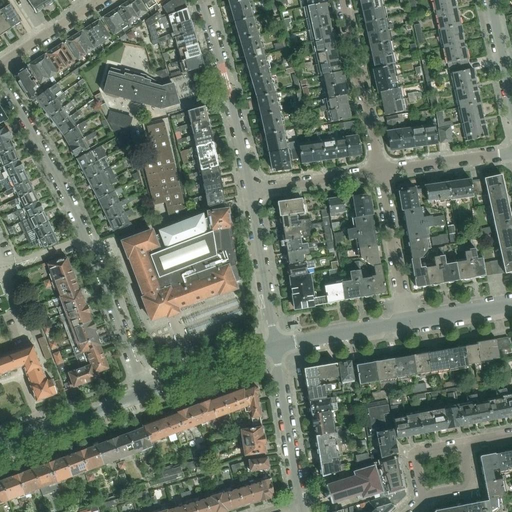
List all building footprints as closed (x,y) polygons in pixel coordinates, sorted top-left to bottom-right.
[(0,0),(0,1),(3,6),(0,8),(0,12),(10,28),(20,22),(8,3),(7,3),(5,0),(0,0)] [(34,0),(40,10),(53,2),(52,0),(34,0)] [(138,0),(131,0),(128,2),(138,18),(146,12),(138,0)] [(141,0),(148,10),(156,4),(153,0),(141,0)] [(162,19),(187,9),(181,0),(179,0),(165,10),(167,15),(161,17),(159,13),(146,22),(148,29),(158,22),(162,19)] [(234,23),(252,18),(247,0),(244,0),(229,4),(234,23)] [(365,0),(359,2),(361,13),(382,8),(380,0),(365,0)] [(416,10),(414,0),(407,0),(410,11),(416,10)] [(455,0),(454,0),(432,0),(440,31),(460,26),(458,17),(457,17),(453,1),(455,0)] [(128,2),(120,7),(130,23),(138,18),(128,2)] [(305,7),(308,18),(329,15),(326,3),(305,7)] [(120,7),(111,13),(122,29),(130,23),(120,7)] [(361,13),(364,24),(385,20),(382,8),(361,13)] [(171,27),(190,21),(187,9),(162,19),(158,22),(159,25),(163,24),(164,29),(171,27)] [(0,36),(11,30),(10,28),(0,12),(0,36)] [(113,35),(122,29),(111,13),(102,19),(113,35)] [(308,18),(310,29),(331,26),(329,15),(308,18)] [(240,41),(257,36),(252,18),(234,23),(240,41)] [(291,23),(290,18),(282,20),(285,29),(290,28),(289,23),(291,23)] [(364,24),(366,36),(388,31),(385,20),(364,24)] [(99,21),(91,26),(102,44),(110,38),(99,21)] [(168,40),(194,33),(190,21),(171,27),(173,34),(167,36),(168,40)] [(424,43),(420,24),(414,26),(418,45),(424,43)] [(159,44),(153,25),(148,29),(152,46),(159,44)] [(91,26),(82,32),(94,50),(102,44),(91,26)] [(310,29),(313,41),(334,38),(331,26),(310,29)] [(462,34),(460,26),(440,31),(447,64),(468,60),(466,51),(464,51),(460,34),(462,34)] [(366,36),(369,46),(390,42),(388,31),(366,36)] [(82,32),(74,37),(86,55),(94,50),(82,32)] [(175,43),(177,50),(197,44),(194,33),(168,40),(170,45),(175,43)] [(263,57),(263,55),(257,36),(240,41),(246,62),(263,57)] [(77,61),(86,55),(74,37),(65,42),(77,61)] [(313,41),(315,53),(336,49),(334,38),(313,41)] [(282,42),(273,45),(275,51),(284,48),(282,42)] [(369,46),(371,58),(393,54),(390,42),(369,46)] [(62,44),(54,50),(65,68),(74,63),(62,44)] [(174,59),(175,63),(200,56),(197,44),(177,50),(180,57),(174,59)] [(315,53),(318,64),(339,60),(336,49),(315,53)] [(54,50),(45,55),(57,74),(65,68),(54,50)] [(373,69),(373,70),(395,65),(393,54),(371,58),(374,69),(373,69)] [(45,55),(37,61),(49,79),(57,74),(45,55)] [(204,67),(200,56),(175,63),(176,67),(182,66),(184,73),(204,67)] [(246,62),(251,80),(269,75),(263,57),(246,62)] [(318,64),(320,76),(341,71),(339,60),(318,64)] [(40,85),(49,79),(37,61),(28,66),(40,85)] [(432,83),(429,64),(423,65),(426,84),(432,83)] [(373,70),(375,81),(395,77),(393,66),(395,66),(395,65),(373,70)] [(32,102),(35,100),(38,98),(34,93),(36,91),(35,90),(39,87),(35,81),(33,82),(32,81),(30,82),(29,81),(33,78),(26,67),(16,74),(15,78),(29,100),(32,102)] [(154,73),(163,79),(169,78),(166,69),(154,73)] [(480,102),(479,95),(477,95),(473,78),(475,78),(473,69),(453,74),(460,107),(480,102)] [(160,87),(143,76),(124,71),(122,76),(108,73),(103,94),(160,109),(160,110),(170,106),(181,104),(176,83),(168,85),(161,87),(160,87)] [(323,76),(325,86),(345,82),(342,72),(341,71),(320,76),(323,76)] [(274,95),(269,75),(251,80),(257,99),(274,95)] [(375,81),(378,93),(400,88),(400,87),(398,88),(395,77),(375,81)] [(325,98),(326,99),(347,94),(345,82),(325,86),(328,98),(325,98)] [(35,100),(42,109),(56,99),(52,93),(59,89),(56,85),(38,98),(35,100)] [(379,93),(381,104),(403,100),(400,88),(378,93),(379,93)] [(63,94),(56,99),(42,109),(49,118),(64,108),(60,103),(66,98),(63,94)] [(348,95),(347,94),(326,99),(327,106),(320,108),(321,109),(316,111),(316,112),(312,113),(349,106),(347,95),(348,95)] [(279,113),(274,95),(257,99),(261,117),(279,113)] [(88,103),(91,109),(97,106),(94,100),(88,103)] [(403,100),(381,104),(384,116),(405,111),(403,100)] [(482,111),(480,102),(460,107),(467,141),(487,136),(486,128),(484,128),(481,112),(482,111)] [(70,103),(64,108),(49,118),(56,128),(71,117),(67,112),(73,107),(70,103)] [(105,104),(101,106),(105,114),(110,112),(105,104)] [(331,122),(351,117),(349,106),(312,113),(313,118),(322,116),(322,113),(328,112),(331,122)] [(207,119),(205,107),(181,114),(171,117),(174,128),(177,128),(175,119),(181,118),(186,117),(186,116),(188,115),(190,124),(207,119)] [(444,129),(442,112),(436,113),(440,144),(452,142),(451,130),(453,130),(453,127),(444,129)] [(56,128),(63,137),(77,126),(73,121),(79,116),(77,113),(71,117),(56,128)] [(261,117),(265,135),(283,131),(280,115),(279,113),(261,117)] [(392,150),(401,149),(401,148),(399,130),(397,131),(396,123),(398,122),(397,117),(386,118),(388,132),(387,132),(390,148),(392,150)] [(191,127),(193,136),(210,131),(207,119),(190,124),(183,126),(174,129),(176,140),(181,139),(179,131),(184,130),(189,128),(188,128),(191,127)] [(84,122),(77,126),(63,137),(69,147),(85,139),(81,133),(84,131),(83,129),(87,127),(84,122)] [(355,129),(354,122),(343,124),(343,128),(344,128),(344,130),(355,129)] [(142,159),(153,206),(165,203),(169,219),(169,221),(187,216),(186,214),(164,123),(146,127),(153,156),(142,159)] [(429,144),(436,143),(435,142),(437,142),(435,125),(422,127),(425,144),(429,143),(429,144)] [(0,144),(10,140),(11,140),(6,127),(4,128),(0,130),(0,144)] [(424,144),(425,144),(422,127),(410,129),(413,146),(418,145),(418,146),(424,145),(424,144)] [(413,146),(410,129),(399,130),(401,148),(406,147),(406,148),(412,147),(412,146),(413,146)] [(194,139),(196,148),(213,143),(210,131),(193,136),(186,138),(176,140),(177,144),(187,142),(191,141),(191,139),(194,139)] [(265,135),(269,154),(287,151),(291,150),(296,149),(298,149),(297,142),(285,144),(283,131),(265,135)] [(328,140),(321,141),(324,159),(325,159),(325,160),(332,159),(331,158),(336,157),(333,139),(333,140),(332,132),(327,133),(328,140)] [(317,142),(310,143),(312,161),(314,160),(314,161),(319,161),(319,160),(324,159),(321,141),(320,133),(315,133),(317,142)] [(92,135),(85,139),(69,147),(74,157),(91,149),(87,143),(94,139),(92,135)] [(302,162),(303,163),(308,162),(308,161),(312,161),(310,143),(309,136),(304,136),(305,144),(298,145),(301,162),(302,162)] [(357,136),(345,138),(347,156),(347,157),(358,155),(360,152),(357,136)] [(130,144),(127,137),(122,139),(125,147),(130,144)] [(347,156),(345,138),(333,139),(336,157),(337,157),(337,158),(343,157),(343,156),(347,156)] [(0,155),(13,150),(10,140),(0,144),(0,155)] [(196,150),(198,160),(216,155),(213,143),(196,148),(188,150),(179,152),(180,156),(189,154),(194,152),(194,151),(196,150)] [(81,170),(104,159),(100,153),(101,152),(99,148),(76,160),(81,170)] [(0,164),(2,168),(18,161),(17,159),(13,150),(0,155),(0,164)] [(290,170),(287,151),(269,154),(272,169),(274,169),(275,172),(290,170)] [(198,163),(201,172),(218,167),(216,155),(198,160),(191,162),(192,166),(197,164),(196,163),(198,163)] [(81,170),(87,180),(110,169),(106,162),(108,161),(106,157),(104,159),(81,170)] [(0,174),(4,173),(7,179),(23,171),(18,161),(2,168),(0,169),(0,174)] [(201,175),(203,184),(220,179),(218,167),(201,172),(193,174),(189,175),(188,170),(184,171),(186,180),(194,178),(199,176),(199,175),(201,175)] [(110,168),(110,169),(87,180),(92,191),(114,179),(111,173),(112,173),(110,168)] [(9,183),(12,189),(28,182),(23,171),(7,179),(0,181),(0,184),(1,187),(9,183)] [(139,179),(138,173),(131,176),(134,182),(139,179)] [(494,227),(511,223),(501,176),(483,180),(486,193),(485,193),(494,227)] [(92,191),(98,201),(114,192),(111,186),(118,183),(115,179),(114,179),(92,191)] [(203,186),(205,196),(223,191),(220,179),(203,184),(195,186),(187,188),(188,192),(196,190),(201,188),(201,187),(203,186)] [(486,193),(483,180),(483,179),(477,180),(479,193),(485,192),(485,193),(486,193)] [(470,182),(470,180),(449,183),(452,201),(472,198),(472,194),(470,182)] [(479,193),(477,180),(470,182),(472,194),(479,193)] [(13,193),(16,200),(33,192),(28,182),(12,189),(4,192),(6,197),(13,193)] [(447,183),(424,186),(425,190),(427,201),(438,199),(439,202),(449,200),(447,183)] [(401,211),(403,211),(418,209),(415,193),(419,192),(418,187),(401,190),(401,192),(398,193),(401,211)] [(103,212),(119,203),(116,198),(119,196),(118,195),(123,193),(121,189),(114,192),(98,201),(103,212)] [(225,203),(223,191),(205,196),(198,198),(191,200),(192,203),(198,202),(204,201),(203,199),(205,199),(207,208),(225,203)] [(19,204),(22,210),(38,203),(33,192),(16,200),(9,203),(11,207),(19,204)] [(342,198),(344,212),(345,214),(347,214),(345,206),(350,205),(350,203),(353,202),(356,218),(370,215),(372,215),(369,199),(368,197),(366,197),(366,195),(342,198)] [(335,214),(344,212),(342,198),(327,200),(330,217),(335,217),(335,214)] [(103,212),(108,222),(124,214),(121,207),(128,204),(126,200),(119,203),(103,212)] [(281,218),(297,215),(304,214),(301,200),(277,203),(278,214),(280,214),(281,218)] [(38,203),(22,210),(14,214),(16,218),(17,217),(20,223),(43,213),(38,203)] [(418,209),(403,211),(405,226),(444,220),(443,215),(431,217),(422,218),(420,208),(418,209)] [(121,234),(134,231),(130,223),(129,224),(126,218),(134,215),(131,210),(124,214),(108,222),(113,232),(118,230),(121,234)] [(151,232),(122,243),(128,258),(143,298),(142,299),(150,321),(166,315),(167,317),(178,313),(176,309),(189,304),(189,306),(206,299),(205,298),(218,293),(218,295),(235,289),(233,282),(238,280),(236,270),(229,272),(228,268),(235,265),(236,265),(227,210),(208,213),(208,215),(197,216),(197,217),(188,219),(158,232),(160,236),(154,239),(151,232)] [(29,225),(31,230),(48,223),(43,213),(20,223),(19,224),(21,228),(29,225)] [(297,215),(281,218),(283,229),(311,225),(310,220),(303,221),(298,221),(297,215)] [(347,230),(347,235),(373,231),(370,215),(356,218),(354,218),(355,228),(347,230)] [(405,226),(408,242),(426,239),(424,229),(433,227),(445,225),(444,220),(405,226)] [(27,238),(30,244),(53,234),(48,223),(31,230),(24,234),(26,238),(27,238)] [(340,227),(339,223),(331,224),(332,232),(340,227)] [(505,273),(511,272),(511,224),(511,223),(494,227),(502,260),(505,273)] [(283,229),(284,241),(301,238),(300,231),(304,231),(311,230),(311,225),(283,229)] [(475,231),(475,236),(491,233),(490,227),(474,230),(475,231)] [(357,239),(358,249),(376,246),(373,231),(347,235),(348,240),(357,239)] [(52,246),(58,244),(53,234),(30,244),(29,244),(31,249),(38,245),(40,250),(52,246)] [(431,239),(433,247),(448,244),(446,236),(439,237),(431,239)] [(301,238),(284,241),(286,253),(307,249),(306,244),(302,245),(301,238)] [(426,239),(408,242),(411,258),(423,256),(422,252),(426,251),(427,249),(426,239)] [(465,262),(455,263),(458,281),(474,279),(468,243),(462,244),(465,262)] [(468,243),(474,279),(486,277),(485,275),(483,264),(482,259),(476,260),(475,249),(474,250),(473,246),(471,246),(470,243),(468,243)] [(379,263),(376,246),(358,249),(360,259),(363,261),(365,260),(365,262),(368,265),(379,263)] [(286,253),(288,265),(305,262),(303,255),(308,254),(315,252),(314,248),(307,249),(286,253)] [(443,284),(458,281),(455,263),(445,265),(444,257),(442,257),(441,248),(436,249),(438,258),(438,257),(443,284)] [(434,267),(425,269),(428,286),(443,284),(438,257),(438,258),(436,249),(432,249),(434,267)] [(45,285),(72,274),(65,256),(50,262),(51,264),(47,266),(52,279),(44,282),(45,285)] [(416,288),(428,286),(425,269),(425,267),(420,268),(419,262),(425,262),(424,258),(410,260),(415,287),(416,288)] [(505,273),(502,260),(496,262),(498,274),(504,273),(504,274),(505,273)] [(305,262),(288,265),(290,277),(307,275),(305,267),(307,267),(307,266),(313,264),(313,261),(305,262)] [(358,262),(353,263),(359,298),(374,295),(371,278),(361,279),(358,262)] [(492,274),(498,274),(496,262),(490,263),(492,274)] [(340,283),(341,284),(344,300),(359,298),(353,263),(347,264),(351,281),(340,283)] [(485,275),(492,274),(490,263),(483,264),(485,275)] [(371,276),(371,278),(374,295),(383,294),(385,292),(381,265),(367,267),(368,271),(374,270),(374,276),(371,276)] [(54,285),(59,299),(79,291),(72,274),(45,285),(46,288),(54,285)] [(310,274),(307,275),(290,277),(293,296),(310,293),(309,285),(312,285),(310,274)] [(327,303),(344,300),(341,284),(324,287),(326,296),(327,303)] [(59,299),(62,306),(82,298),(80,291),(79,291),(59,299)] [(327,304),(327,303),(326,296),(314,298),(313,293),(310,293),(293,296),(295,309),(327,304)] [(62,306),(65,314),(85,306),(82,298),(62,306)] [(88,314),(85,306),(65,314),(60,316),(63,324),(88,314)] [(63,324),(65,332),(91,322),(88,314),(63,324)] [(68,340),(94,330),(91,322),(65,332),(68,340)] [(72,348),(77,346),(97,338),(94,330),(68,340),(72,348)] [(50,358),(43,337),(37,340),(45,360),(50,358)] [(100,346),(97,338),(77,346),(80,354),(85,352),(99,346),(100,346)] [(499,359),(496,339),(476,342),(477,344),(480,362),(499,359)] [(477,344),(464,347),(467,365),(474,364),(477,382),(491,379),(489,372),(482,373),(480,362),(477,344)] [(107,369),(99,346),(85,352),(90,366),(93,374),(94,374),(107,369)] [(0,376),(0,375),(23,367),(36,402),(56,395),(50,379),(46,381),(33,347),(0,358),(0,376)] [(464,347),(428,353),(431,372),(468,366),(467,365),(464,347)] [(428,353),(392,359),(395,378),(431,372),(428,353)] [(358,385),(395,378),(392,359),(356,366),(358,385)] [(351,361),(339,364),(342,384),(347,383),(347,381),(354,380),(351,361)] [(63,364),(57,366),(59,372),(65,370),(63,364)] [(338,375),(337,364),(307,369),(304,373),(307,389),(326,385),(325,377),(338,375)] [(96,380),(94,374),(93,374),(90,366),(68,374),(71,382),(68,383),(70,389),(96,380)] [(309,402),(310,402),(326,399),(325,392),(340,389),(339,383),(326,385),(307,389),(309,402)] [(426,391),(425,384),(417,385),(418,393),(426,391)] [(418,393),(417,385),(409,387),(410,394),(418,393)] [(237,428),(255,425),(262,424),(258,399),(261,398),(257,389),(253,387),(244,391),(250,405),(247,407),(248,412),(251,413),(252,418),(254,418),(254,420),(245,421),(245,423),(235,424),(237,428)] [(220,417),(221,416),(244,408),(245,406),(247,407),(250,405),(244,391),(244,389),(210,401),(220,429),(224,427),(220,417)] [(500,390),(506,416),(511,414),(511,396),(507,397),(506,389),(500,390)] [(497,400),(487,401),(491,419),(506,416),(500,390),(495,391),(497,400)] [(389,398),(388,391),(380,392),(381,399),(389,398)] [(381,399),(380,392),(372,394),(373,401),(381,399)] [(476,394),(471,395),(476,422),(491,419),(487,401),(478,403),(476,394)] [(462,425),(476,422),(471,395),(466,396),(468,405),(458,407),(462,425)] [(462,425),(458,407),(456,396),(450,397),(452,404),(453,405),(454,408),(443,409),(447,427),(462,425)] [(313,415),(330,412),(332,412),(331,404),(336,403),(335,398),(326,399),(310,402),(311,408),(310,409),(310,412),(312,414),(313,415)] [(398,415),(395,400),(390,401),(393,416),(398,415)] [(222,433),(220,429),(210,401),(176,413),(189,448),(194,446),(191,439),(188,429),(212,420),(217,435),(222,433)] [(393,429),(386,431),(383,415),(381,402),(362,405),(367,437),(376,436),(381,459),(397,453),(393,429)] [(434,430),(447,427),(443,409),(431,412),(434,430)] [(313,415),(317,437),(341,433),(340,427),(333,428),(330,412),(313,415)] [(421,432),(434,430),(431,412),(418,414),(421,432)] [(142,426),(143,428),(149,443),(176,433),(182,451),(189,448),(176,413),(142,426)] [(409,435),(421,432),(418,414),(405,416),(409,435)] [(396,437),(409,435),(405,416),(393,419),(396,437)] [(363,429),(362,421),(355,422),(356,430),(363,429)] [(151,447),(149,443),(143,428),(127,434),(135,453),(151,447)] [(241,431),(242,439),(264,436),(262,428),(241,431)] [(347,444),(345,432),(341,433),(317,437),(315,437),(317,447),(334,445),(335,447),(341,446),(340,445),(347,444)] [(112,439),(119,459),(135,453),(127,434),(112,439)] [(242,439),(243,447),(265,444),(264,436),(242,439)] [(112,439),(96,445),(104,465),(119,459),(112,439)] [(244,456),(267,453),(265,444),(243,447),(244,456)] [(80,451),(88,471),(104,465),(96,445),(80,451)] [(317,447),(320,465),(328,464),(328,459),(338,457),(342,457),(341,446),(335,447),(334,445),(317,447)] [(64,457),(72,477),(88,471),(80,451),(64,457)] [(499,472),(511,469),(511,458),(511,451),(496,454),(499,467),(499,472)] [(369,458),(368,454),(355,456),(357,466),(371,462),(370,457),(369,458)] [(479,458),(484,483),(494,481),(492,468),(499,467),(496,454),(489,456),(488,455),(480,456),(479,458)] [(372,463),(373,466),(374,466),(382,493),(383,495),(404,489),(397,455),(372,463)] [(49,463),(56,483),(72,477),(64,457),(49,463)] [(254,471),(269,469),(267,457),(249,460),(251,472),(254,471)] [(320,465),(322,477),(338,472),(344,470),(343,466),(340,466),(338,457),(328,459),(328,464),(320,465)] [(193,462),(186,464),(188,471),(195,468),(193,462)] [(33,469),(40,489),(56,483),(49,463),(33,469)] [(239,464),(230,466),(233,473),(236,472),(236,469),(240,467),(239,464)] [(172,466),(160,470),(163,478),(164,478),(167,477),(170,476),(173,475),(175,474),(180,473),(182,473),(179,465),(172,467),(172,466)] [(374,466),(373,466),(349,474),(351,477),(326,486),(328,492),(323,494),(325,499),(330,497),(332,504),(357,496),(358,500),(382,493),(374,466)] [(33,469),(17,475),(28,504),(29,507),(32,506),(29,498),(33,497),(31,492),(40,489),(33,469)] [(271,480),(270,479),(269,469),(254,471),(255,474),(259,474),(260,476),(262,475),(263,481),(271,480)] [(28,504),(17,475),(1,481),(9,500),(19,497),(20,501),(19,502),(21,507),(28,504)] [(494,481),(484,483),(487,498),(499,496),(499,497),(504,495),(501,481),(505,480),(505,477),(501,478),(500,475),(497,476),(498,480),(494,481)] [(252,485),(238,489),(244,506),(262,501),(256,484),(255,481),(253,481),(252,477),(248,478),(249,482),(251,482),(252,485)] [(262,501),(273,497),(271,480),(263,481),(256,484),(262,501)] [(0,481),(0,503),(9,500),(1,481),(0,481)] [(224,486),(219,487),(227,511),(244,506),(238,489),(223,493),(223,490),(225,490),(224,486)] [(219,495),(206,499),(209,511),(225,511),(227,511),(219,487),(215,488),(216,493),(219,492),(219,495)] [(385,497),(393,507),(405,496),(404,489),(383,495),(385,497)] [(132,495),(134,499),(147,495),(145,491),(132,495)] [(132,495),(116,500),(117,504),(134,499),(132,495)] [(191,496),(187,497),(191,511),(209,511),(206,499),(190,503),(190,501),(192,500),(191,496)] [(487,501),(482,502),(483,511),(500,511),(502,511),(499,497),(499,496),(487,498),(487,501)] [(174,511),(191,511),(187,497),(182,498),(183,503),(186,502),(187,505),(173,509),(174,511)] [(374,510),(376,511),(387,511),(393,507),(385,497),(359,505),(360,510),(370,507),(371,505),(374,510)] [(116,500),(100,505),(101,509),(117,504),(116,500)] [(483,511),(482,502),(469,504),(470,511),(483,511)]
